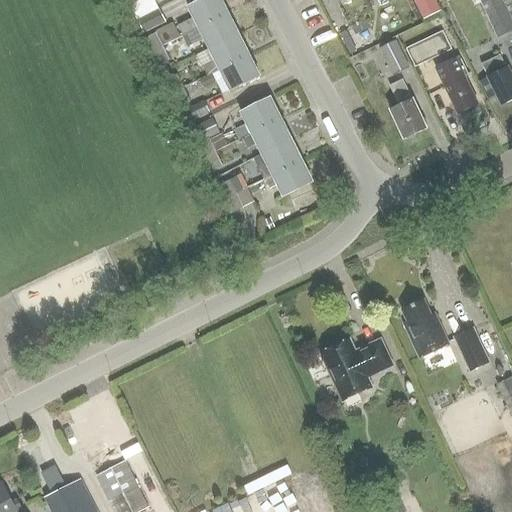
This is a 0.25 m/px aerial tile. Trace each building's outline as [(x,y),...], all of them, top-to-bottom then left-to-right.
[(188,34),(198,29),(228,14),(220,0),(202,0),(187,7),(193,18),(178,26),(183,37),(188,34)] [(413,0),(423,20),(441,12),(435,0),(413,0)] [(511,21),(502,0),(479,0),(496,38),(511,31),(511,21)] [(138,21),(145,34),(167,24),(160,10),(138,21)] [(238,35),(228,14),(198,29),(188,34),(193,45),(204,39),(209,50),(238,35)] [(452,50),(443,31),(406,49),(415,68),(452,50)] [(152,52),(163,46),(156,33),(146,38),(152,52)] [(219,71),(219,70),(249,56),(238,35),(209,50),(214,60),(201,66),(207,77),(219,71)] [(392,77),(396,75),(409,69),(396,39),(379,47),(392,77)] [(170,60),(163,46),(152,52),(159,66),(170,60)] [(219,70),(219,71),(230,92),(259,77),(249,56),(219,70)] [(480,83),(488,98),(495,95),(501,106),(511,100),(511,76),(508,68),(506,69),(500,56),(481,65),(487,78),(487,79),(480,83)] [(459,57),(435,69),(457,115),(478,105),(465,78),(468,76),(459,57)] [(166,80),(173,94),(184,88),(177,75),(166,80)] [(212,76),(201,81),(205,90),(217,84),(212,76)] [(390,111),(403,140),(426,129),(412,100),(412,101),(402,81),(390,86),(399,106),(390,111)] [(187,94),(184,88),(173,94),(180,108),(191,102),(187,94)] [(270,98),(240,113),(246,125),(236,131),(240,140),(242,139),(243,138),(251,134),(281,119),(270,98)] [(188,124),(210,113),(204,102),(183,113),(188,124)] [(196,139),(217,128),(211,116),(190,127),(196,139)] [(256,145),(262,155),(291,140),(281,119),(243,138),(242,139),(247,149),(256,145)] [(197,143),(204,158),(216,152),(208,137),(197,143)] [(302,161),(291,140),(262,155),(254,159),(260,170),(265,180),(272,176),(302,161)] [(216,152),(204,158),(212,172),(223,166),(218,157),(216,152)] [(269,189),(277,186),(283,198),(312,183),(302,161),(265,180),(269,189)] [(226,199),(237,194),(230,180),(219,186),(226,199)] [(237,194),(226,199),(233,213),(244,208),(237,194)] [(401,311),(407,323),(403,324),(419,359),(448,345),(434,314),(430,316),(423,301),(401,311)] [(490,363),(473,327),(452,337),(468,373),(490,363)] [(392,366),(380,341),(355,353),(349,341),(320,354),(342,401),(371,388),(366,378),(392,366)] [(511,376),(496,384),(511,417),(511,376)] [(96,477),(114,511),(140,511),(148,508),(124,462),(96,477)] [(43,499),(50,511),(98,511),(81,479),(43,499)] [(404,511),(392,484),(372,493),(380,511),(404,511)] [(0,511),(14,511),(1,486),(0,486),(0,511)]
